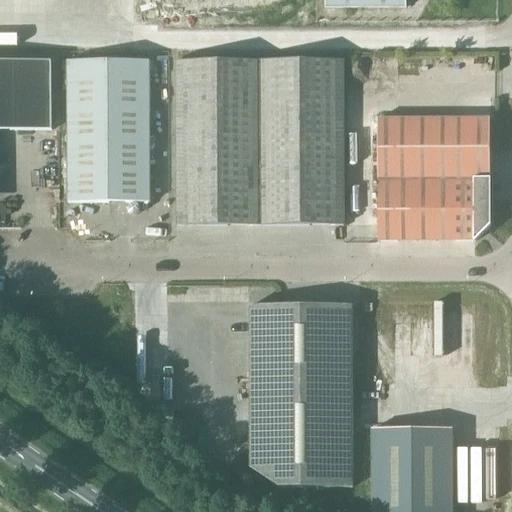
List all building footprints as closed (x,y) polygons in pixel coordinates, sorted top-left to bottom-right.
[(325,0),(326,8),(406,8),(405,0),(325,0)] [(0,130),(51,131),(51,62),(0,61),(0,130)] [(67,62),(68,203),(149,203),(149,61),(67,62)] [(343,61),(177,62),(177,227),(343,226),(343,61)] [(489,119),(377,119),(378,242),(475,241),(490,226),(490,179),(489,119)] [(0,231),(15,232),(15,210),(0,209),(0,231)] [(198,304),(197,288),(175,289),(176,305),(198,304)] [(364,304),(364,312),(372,312),(372,304),(364,304)] [(251,467),(281,488),(352,488),(352,306),(250,306),(251,467)] [(404,307),(406,358),(421,358),(419,307),(404,307)] [(456,309),(455,343),(468,343),(469,309),(456,309)] [(372,430),(372,511),(452,511),(452,430),(372,430)]
